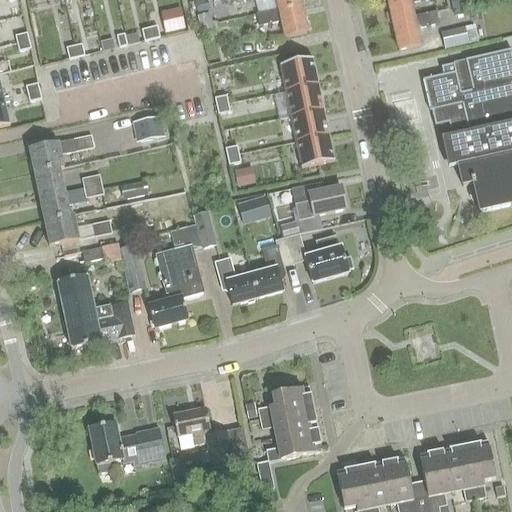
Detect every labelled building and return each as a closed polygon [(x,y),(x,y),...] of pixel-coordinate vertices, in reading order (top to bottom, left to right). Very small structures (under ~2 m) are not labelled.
[(263,0),(274,0),(277,11),(278,13),(301,9),(298,0),(252,0),(253,2),(263,0)] [(385,0),(391,26),(413,21),(413,18),(410,4),(428,0),(385,0)] [(449,0),(453,15),(465,12),(462,0),(449,0)] [(160,12),(164,32),(187,28),(183,8),(160,12)] [(278,13),(277,11),(256,16),(258,28),(280,23),(284,40),(306,35),(301,9),(278,13)] [(435,13),(426,15),(413,18),(413,21),(391,26),(397,53),(419,48),(415,31),(438,26),(435,13)] [(199,28),(211,25),(209,15),(196,18),(199,28)] [(211,25),(199,28),(201,38),(214,35),(211,25)] [(478,44),(474,26),(441,33),(444,51),(478,44)] [(157,28),(149,30),(152,42),(159,40),(157,28)] [(144,44),(152,42),(149,30),(141,32),(144,44)] [(27,35),(15,38),(17,46),(29,43),(27,35)] [(124,36),(116,38),(119,50),(127,48),(124,36)] [(29,43),(17,46),(19,54),(30,51),(29,43)] [(74,48),(76,60),(84,58),(81,46),(74,48)] [(69,62),(76,60),(74,48),(66,50),(69,62)] [(511,86),(511,81),(511,53),(511,48),(463,58),(464,62),(452,65),(452,62),(439,65),(441,74),(420,79),(427,111),(429,111),(432,126),(447,122),(450,139),(441,142),(448,171),(457,169),(462,187),(470,185),(471,188),(473,187),(480,215),(511,207),(511,86)] [(280,69),(285,93),(317,87),(312,62),(313,62),(312,61),(279,68),(279,69),(280,69)] [(37,86),(25,89),(27,97),(39,94),(37,86)] [(317,87),(285,93),(290,119),(323,113),(317,87)] [(39,94),(27,97),(29,104),(41,101),(39,94)] [(226,98),(214,100),(216,109),(228,106),(226,98)] [(3,102),(0,102),(0,130),(9,128),(9,127),(3,102)] [(228,106),(216,109),(218,117),(230,114),(228,106)] [(323,113),(290,119),(296,145),(328,138),(323,113)] [(152,121),(132,125),(136,145),(156,142),(152,121)] [(91,137),(58,144),(29,150),(35,176),(58,171),(58,170),(64,169),(61,158),(94,151),(91,137)] [(328,138),(296,145),(301,170),(301,171),(334,164),(334,163),(333,163),(328,138)] [(237,148),(225,151),(227,159),(238,157),(237,148)] [(227,159),(228,167),(240,165),(238,157),(227,159)] [(40,199),(63,194),(58,171),(35,176),(40,199)] [(82,182),(84,191),(100,188),(98,178),(82,182)] [(120,188),(123,201),(148,196),(146,183),(120,188)] [(100,188),(84,191),(66,195),(68,208),(87,204),(86,200),(102,197),(100,188)] [(308,196),(310,204),(295,208),(298,222),(313,219),(345,212),(340,189),(308,196)] [(63,194),(40,199),(45,223),(69,218),(63,194)] [(264,199),(237,207),(243,227),(270,219),(264,199)] [(162,286),(164,286),(168,303),(150,308),(155,331),(189,323),(183,300),(204,295),(197,263),(196,263),(194,253),(217,248),(209,213),(193,217),(195,227),(170,233),(174,249),(183,247),(184,250),(155,257),(162,286)] [(69,218),(45,223),(50,248),(80,242),(74,216),(69,218)] [(109,223),(92,227),(95,239),(112,235),(109,223)] [(280,227),(283,239),(299,236),(296,223),(280,227)] [(292,262),(305,260),(299,236),(286,240),(292,262)] [(346,273),(352,271),(349,259),(342,261),(339,250),(336,251),(333,239),(314,244),(317,256),(305,259),(313,286),(347,277),(346,273)] [(259,301),(283,294),(280,281),(286,279),(283,269),(282,265),(292,262),(286,240),(274,242),(276,248),(262,252),(267,274),(252,278),(259,301)] [(106,265),(122,262),(120,251),(119,251),(118,246),(82,253),(85,266),(105,262),(106,265)] [(120,251),(122,262),(124,268),(137,265),(134,248),(120,251)] [(233,309),(259,301),(252,278),(235,281),(231,261),(216,265),(221,286),(227,285),(233,309)] [(137,265),(124,268),(129,294),(143,291),(137,265)] [(135,338),(128,304),(95,311),(88,278),(57,285),(72,351),(135,338)] [(309,390),(272,398),(274,409),(269,410),(269,411),(257,413),(261,433),(272,430),(273,432),(315,423),(309,390)] [(210,467),(213,466),(232,463),(225,436),(213,438),(206,412),(173,418),(178,440),(193,437),(196,448),(206,447),(210,467)] [(277,450),(265,453),(268,465),(256,467),(262,494),(274,492),(269,466),(280,463),(280,464),(322,455),(315,423),(273,432),(277,450)] [(119,442),(116,426),(89,431),(98,476),(116,473),(114,464),(121,463),(123,470),(135,468),(135,472),(166,466),(160,432),(138,436),(139,438),(119,442)] [(404,461),(336,475),(343,511),(356,509),(356,511),(378,511),(397,508),(397,511),(438,511),(438,510),(447,508),(445,499),(463,495),(465,505),(485,501),(483,489),(482,484),(494,481),(487,444),(418,458),(424,484),(409,487),(404,461)] [(247,496),(257,494),(255,481),(244,483),(247,496)]
